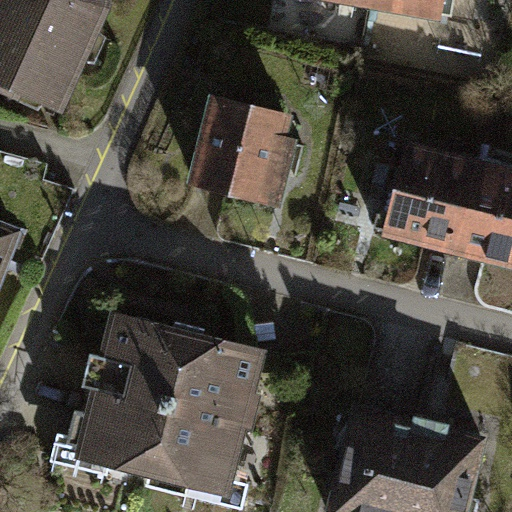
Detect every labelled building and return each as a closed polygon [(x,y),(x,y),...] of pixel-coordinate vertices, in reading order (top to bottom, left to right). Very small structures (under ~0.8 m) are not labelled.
[(103,0),(0,0),(0,85),(13,91),(15,88),(53,103),(101,11),(103,0)] [(373,0),(449,14),(452,0),(373,0)] [(285,115),(216,97),(194,182),(275,203),(292,139),(280,136),(285,115)] [(372,227),(452,247),(474,161),(406,143),(396,183),(384,180),(372,227)] [(511,170),(474,161),(452,247),(511,262),(511,170)] [(0,272),(16,233),(0,225),(0,272)] [(74,409),(66,441),(81,444),(79,452),(149,469),(146,482),(185,491),(187,480),(225,489),(241,424),(248,426),(256,393),(249,392),(259,351),(202,337),(204,329),(174,321),(172,330),(114,316),(90,413),(74,409)] [(358,407),(330,511),(463,511),(482,439),(446,429),(448,423),(416,414),(414,421),(358,407)]
